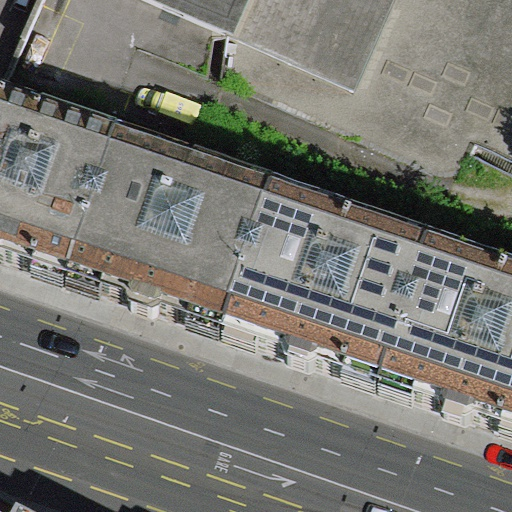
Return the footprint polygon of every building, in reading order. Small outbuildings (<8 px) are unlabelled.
[(0,0),(0,35),(27,47),(48,0),(0,0)] [(142,0),(229,39),(245,0),(142,0)] [(511,0),(395,0),(355,92),(229,39),(224,84),(424,172),(442,177),(455,176),(468,167),(476,150),(511,164),(511,0)] [(395,0),(245,0),(229,39),(355,92),(395,0)] [(0,264),(70,289),(117,146),(3,106),(0,112),(0,264)] [(226,342),(273,200),(117,146),(70,289),(226,342)] [(382,395),(430,253),(273,200),(226,342),(382,395)] [(511,440),(511,281),(430,253),(382,395),(511,440)]
